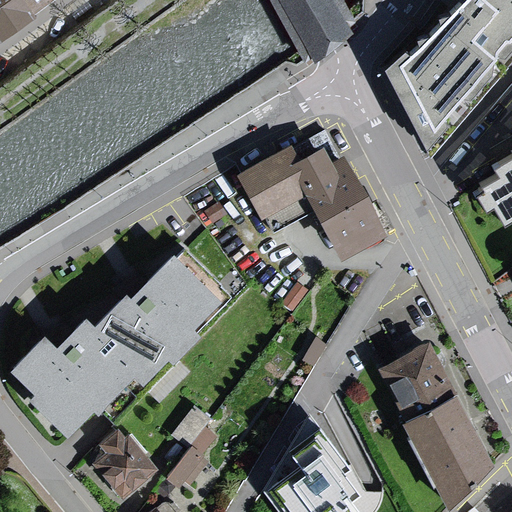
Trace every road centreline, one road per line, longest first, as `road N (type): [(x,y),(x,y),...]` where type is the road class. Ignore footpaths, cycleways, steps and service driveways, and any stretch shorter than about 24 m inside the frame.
road 1 (residential): [(0,285),(345,72)]
road 2 (residential): [(345,72),(511,392)]
road 3 (residential): [(79,511),(0,412)]
